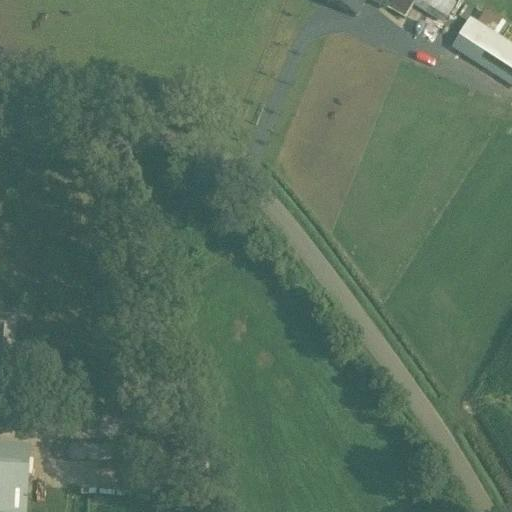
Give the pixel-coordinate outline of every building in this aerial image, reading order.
[(328,0),(327,5),(356,16),(362,0),(328,0)] [(412,7),(442,26),(455,5),(447,0),(391,0),(386,8),(404,20),(412,7)] [(452,51),(511,89),(511,48),(470,22),(452,51)] [(0,391),(11,392),(16,318),(0,316),(0,391)] [(0,446),(0,511),(26,511),(31,448),(0,446)]
